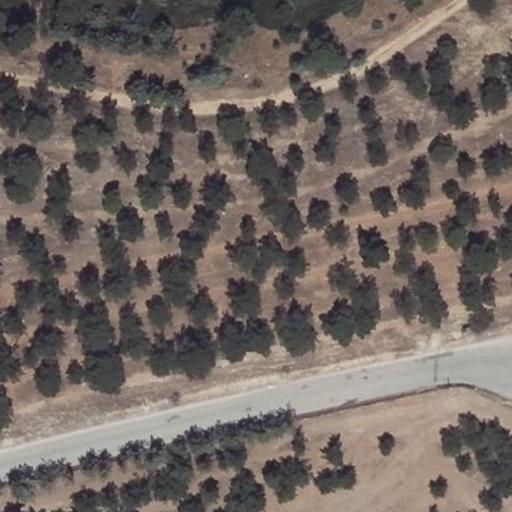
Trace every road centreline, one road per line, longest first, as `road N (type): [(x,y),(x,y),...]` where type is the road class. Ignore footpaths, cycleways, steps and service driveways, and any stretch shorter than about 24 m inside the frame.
road 1 (unclassified): [(511,354),(0,468)]
road 2 (track): [(461,0),(362,73),(249,108),(143,107),(0,76)]
